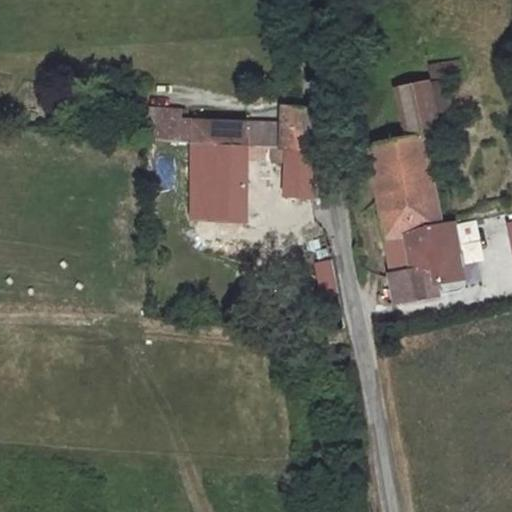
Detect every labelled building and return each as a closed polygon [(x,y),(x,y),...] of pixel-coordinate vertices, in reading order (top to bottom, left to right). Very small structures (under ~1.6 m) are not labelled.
[(433,67),(435,87),(450,84),(465,82),(463,63),(433,67)] [(405,144),(439,139),(457,135),(450,84),(435,87),(397,92),(405,144)] [(247,149),(270,150),(313,152),(312,112),(279,110),(279,124),(180,120),(180,110),(147,109),(145,140),(190,144),(247,149)] [(371,149),(377,182),(408,177),(412,205),(382,210),(394,277),(436,269),(432,246),(413,248),(409,230),(451,222),(439,139),(405,144),(371,149)] [(247,149),(190,144),(189,222),(244,226),(247,149)] [(313,152),(270,150),(270,163),(283,162),(282,196),(314,198),(313,152)] [(408,177),(377,182),(382,210),(412,205),(408,177)] [(432,246),(436,269),(394,277),(400,307),(441,298),(439,286),(466,280),(453,222),(451,222),(409,230),(413,248),(432,246)] [(212,250),(239,250),(239,232),(212,232),(212,250)] [(331,282),(330,260),(314,261),(314,293),(330,292),(331,282)]
